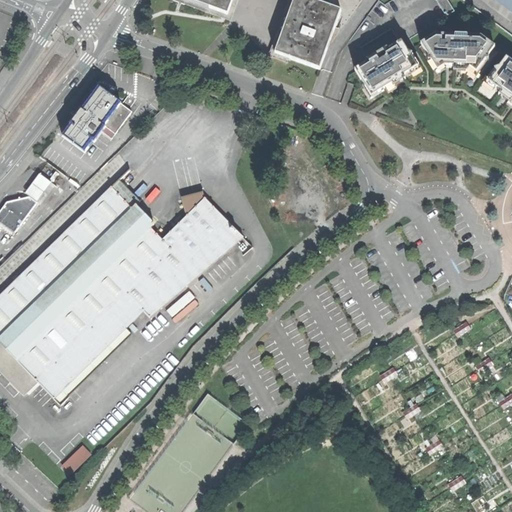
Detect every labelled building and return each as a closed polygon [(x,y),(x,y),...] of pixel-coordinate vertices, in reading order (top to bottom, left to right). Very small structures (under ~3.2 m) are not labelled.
[(187,0),(195,3),(227,15),(232,0),(187,0)] [(273,58),(275,53),(294,0),(232,0),(227,15),(226,17),(231,22),(237,28),(245,35),(273,60),(273,58)] [(312,0),(294,0),(275,53),(290,59),(297,61),(320,70),(341,10),(327,5),(312,0)] [(511,0),(495,0),(511,12),(511,0)] [(431,61),(437,70),(444,65),(448,66),(453,66),(453,70),(461,70),(461,66),(469,66),(476,72),(485,60),(488,60),(488,55),(494,47),(480,37),(435,35),(420,44),(428,56),(428,61),(431,61)] [(367,86),(373,96),(387,87),(391,84),(393,87),(399,83),(398,80),(404,77),(403,75),(417,67),(410,57),(412,53),(407,52),(401,41),(387,50),(386,48),(367,60),(368,62),(354,70),(365,87),(367,86)] [(495,72),(488,82),(501,91),(500,92),(506,96),(504,99),(510,103),(511,101),(511,62),(506,57),(499,67),(494,68),(495,72)] [(71,125),(63,137),(85,153),(93,142),(95,143),(102,132),(112,140),(132,112),(122,105),(118,101),(99,88),(83,110),(81,109),(78,114),(77,113),(73,120),(70,124),(71,125)] [(38,382),(54,399),(63,390),(127,328),(144,312),(144,311),(127,293),(172,249),(163,240),(151,228),(155,224),(137,205),(136,205),(133,208),(113,188),(121,180),(131,171),(130,170),(112,187),(19,277),(15,281),(0,295),(0,343),(16,360),(38,382)] [(26,194),(37,202),(52,183),(40,175),(26,194)] [(141,201),(121,180),(113,188),(133,208),(136,205),(137,205),(141,201)] [(186,213),(189,215),(205,199),(204,193),(182,198),(186,213)] [(15,233),(16,233),(38,203),(29,197),(7,202),(0,211),(0,221),(8,228),(11,228),(16,232),(15,233)] [(144,311),(144,312),(149,318),(244,238),(205,199),(189,215),(163,240),(172,249),(127,293),(144,311)] [(191,290),(166,311),(172,317),(197,297),(191,290)] [(469,327),(466,323),(460,327),(453,331),(455,335),(457,338),(464,334),(471,330),(469,327)] [(132,335),(127,328),(63,390),(69,397),(132,335)] [(25,394),(38,382),(16,360),(0,343),(0,368),(12,381),(22,391),(25,394)] [(491,362),(489,359),(482,363),(476,367),(478,371),(480,374),(487,370),(494,366),(491,362)] [(395,372),(393,369),(386,373),(380,377),(382,380),(384,384),(391,380),(397,376),(395,372)] [(19,393),(22,391),(12,381),(10,383),(15,389),(19,393)] [(63,390),(54,399),(61,407),(71,398),(69,397),(63,390)] [(511,394),(504,399),(498,402),(501,407),(503,410),(509,406),(511,404),(511,394)] [(418,408),(416,405),(409,409),(403,413),(405,416),(407,420),(414,416),(420,412),(418,408)] [(441,444),(438,440),(431,444),(425,448),(428,452),(429,455),(436,451),(443,447),(441,444)] [(83,444),(59,467),(69,477),(93,454),(83,444)] [(463,481),(461,477),(455,481),(447,485),(449,489),(452,493),(459,488),(465,485),(463,481)]
